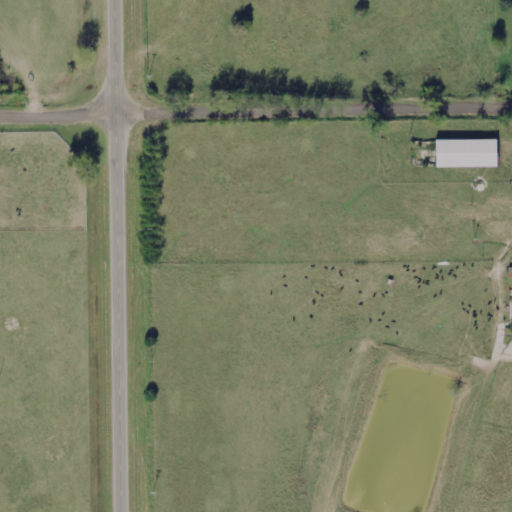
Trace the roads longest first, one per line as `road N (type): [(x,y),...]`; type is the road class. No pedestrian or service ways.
road 1 (residential): [(0,119),(511,111)]
road 2 (tertiary): [(117,511),(111,0)]
